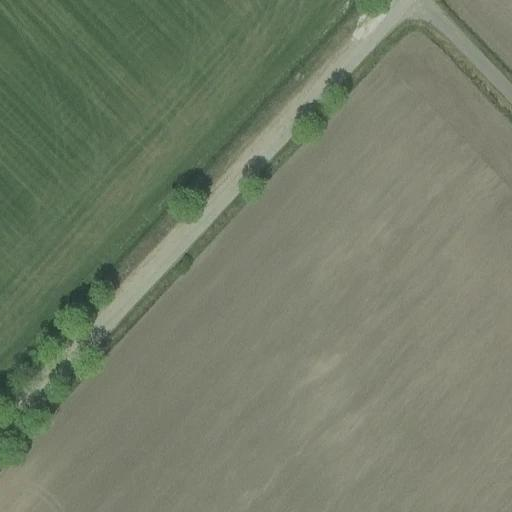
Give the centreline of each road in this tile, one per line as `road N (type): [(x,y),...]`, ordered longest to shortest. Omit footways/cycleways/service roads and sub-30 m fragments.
road 1 (unclassified): [(0,427),(398,0)]
road 2 (unclassified): [(511,99),(414,0)]
